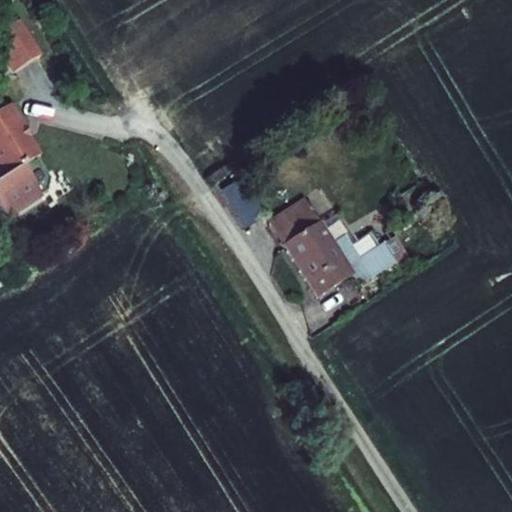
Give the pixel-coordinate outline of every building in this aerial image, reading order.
[(4,28),(22,67),(39,60),(21,21),(4,28)] [(36,162),(18,132),(25,128),(12,106),(0,113),(0,180),(1,182),(36,162)] [(224,202),(242,231),(262,219),(243,189),(224,202)] [(357,289),(394,266),(382,247),(359,263),(344,240),(331,249),(319,230),(321,227),(307,204),(270,228),(315,300),(350,278),(357,289)] [(393,239),(382,247),(394,266),(405,258),(393,239)]
